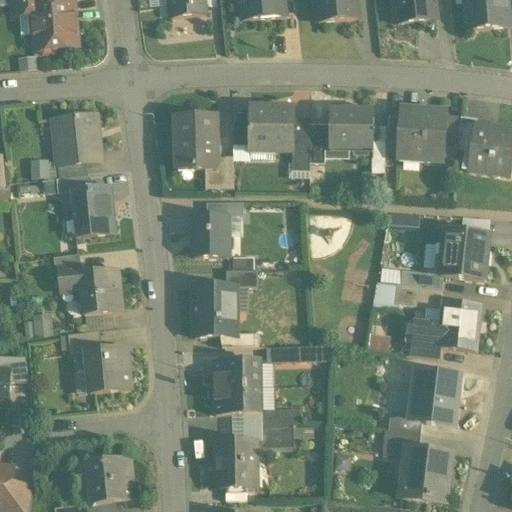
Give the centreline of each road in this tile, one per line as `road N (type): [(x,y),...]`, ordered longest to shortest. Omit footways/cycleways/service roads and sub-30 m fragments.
road 1 (residential): [(511,87),(364,76),(129,86)]
road 2 (residential): [(129,86),(170,417)]
road 3 (residential): [(481,511),(511,360)]
road 4 (residential): [(129,86),(0,94)]
road 5 (residential): [(170,417),(43,431)]
